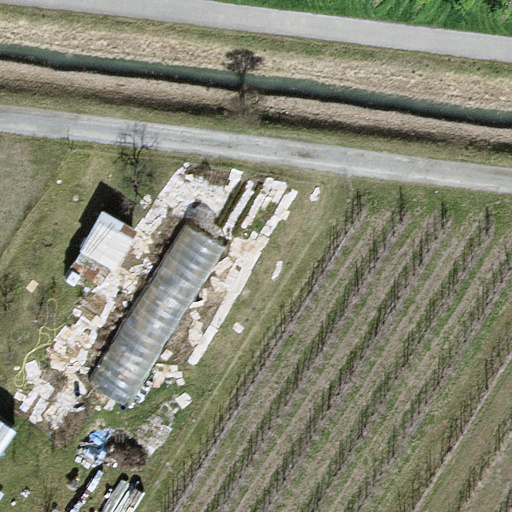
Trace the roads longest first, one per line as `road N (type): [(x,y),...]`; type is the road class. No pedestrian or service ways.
road 1 (track): [(511,189),(0,125)]
road 2 (track): [(511,55),(62,0)]
